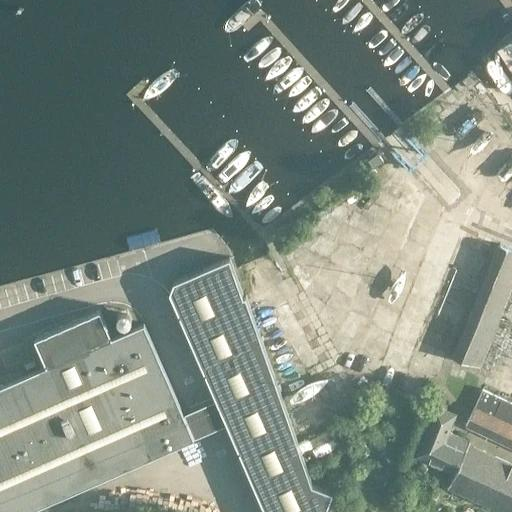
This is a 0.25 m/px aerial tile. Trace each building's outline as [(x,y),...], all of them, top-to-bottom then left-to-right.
[(511,39),(498,49),(511,70),(511,39)] [(511,249),(499,244),(454,358),(480,368),(511,284),(511,249)] [(173,281),(169,292),(265,511),(324,511),(333,492),(312,484),(248,294),(246,295),(235,269),(229,257),(173,281)] [(100,309),(35,338),(46,365),(101,341),(112,337),(100,309)] [(112,337),(101,341),(151,456),(193,437),(143,323),(112,337)] [(0,386),(0,385),(0,511),(22,511),(151,456),(101,341),(46,365),(22,376),(0,386)] [(511,402),(483,390),(466,427),(511,447),(511,402)] [(434,405),(414,455),(454,472),(466,443),(468,440),(448,432),(455,413),(434,405)] [(454,472),(446,487),(502,511),(511,511),(511,463),(466,443),(454,472)] [(386,492),(364,482),(356,499),(378,509),(386,492)]
